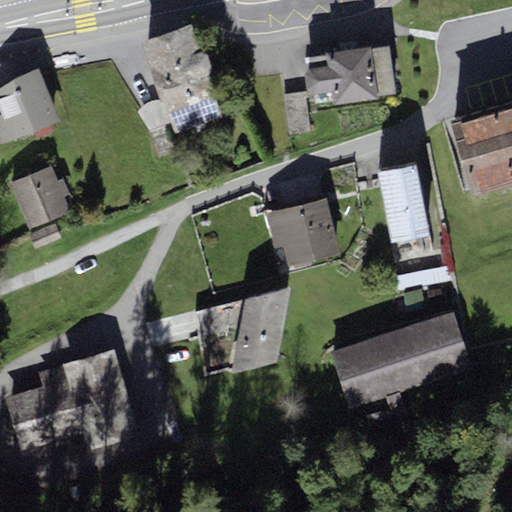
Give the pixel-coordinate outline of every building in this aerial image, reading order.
[(191,24),(141,42),(165,115),(169,114),(174,133),(220,116),(207,79),(213,70),(207,56),(201,53),(191,24)] [(370,49),(370,47),(348,50),(356,103),(378,100),(377,97),(396,94),(389,46),(370,49)] [(313,95),(331,93),(333,106),(356,103),(348,50),(326,53),(327,67),(309,69),(304,73),(306,91),(313,95)] [(39,69),(0,87),(0,145),(59,121),(39,69)] [(314,98),(313,95),(306,91),(284,95),(290,136),(310,132),(306,98),(314,98)] [(511,103),(450,121),(471,198),(511,186),(511,103)] [(430,237),(417,165),(377,172),(391,244),(430,237)] [(51,167),(10,184),(29,230),(70,213),(63,197),(57,182),(51,167)] [(63,179),(57,182),(63,197),(69,194),(63,179)] [(325,198),(263,213),(276,268),(339,252),(325,198)] [(56,224),(28,235),(34,249),(62,238),(56,224)] [(290,289),(244,300),(230,375),(277,363),(290,289)] [(454,312),(331,351),(349,409),(387,397),(400,393),(472,370),(454,312)] [(42,387),(3,398),(19,452),(84,434),(88,450),(138,436),(113,351),(38,373),(42,387)] [(390,409),(363,417),(372,446),(412,434),(400,393),(387,397),(390,409)]
